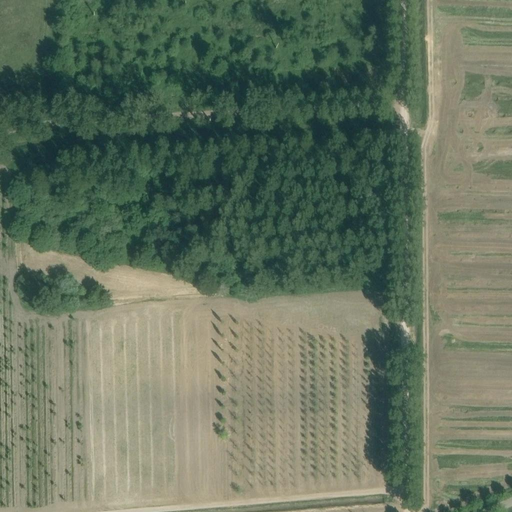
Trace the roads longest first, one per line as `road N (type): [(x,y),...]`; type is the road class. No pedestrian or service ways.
road 1 (track): [(402,0),(406,511)]
road 2 (track): [(403,107),(50,121),(0,138)]
road 3 (track): [(406,495),(185,511)]
